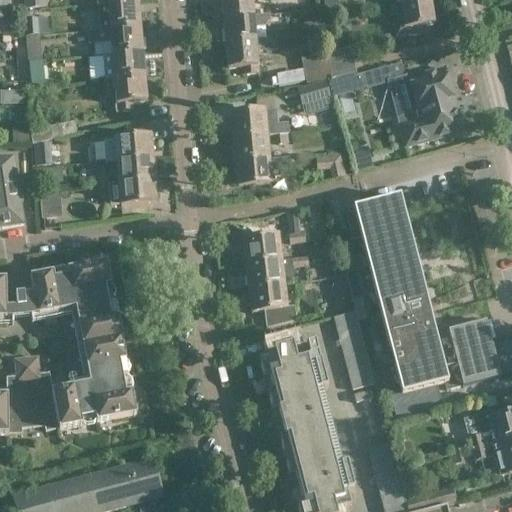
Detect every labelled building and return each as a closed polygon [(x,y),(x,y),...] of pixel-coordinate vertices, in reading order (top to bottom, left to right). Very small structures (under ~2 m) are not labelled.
[(0,0),(0,22),(10,23),(9,0),(0,0)] [(23,0),(25,11),(43,9),(42,0),(23,0)] [(221,0),(223,20),(253,18),(251,0),(221,0)] [(275,0),(263,1),(264,14),(295,11),(293,0),(275,0)] [(421,36),(420,28),(433,26),(430,1),(400,5),(390,7),(395,40),(421,36)] [(100,31),(140,28),(137,3),(98,6),(100,31)] [(253,18),(223,20),(225,45),(255,42),(254,29),(268,27),(267,16),(253,18)] [(320,25),(304,27),(305,38),(322,36),(320,25)] [(142,53),(140,28),(100,31),(87,33),(88,45),(111,43),(112,56),(142,53)] [(258,76),(256,53),(276,51),(275,41),(255,42),(225,45),(227,71),(241,69),(242,77),(258,76)] [(40,48),(28,49),(30,64),(42,63),(40,48)] [(354,74),(348,49),(323,55),(329,80),(354,74)] [(102,56),(104,81),(114,80),(144,78),(142,53),(112,56),(102,56)] [(298,60),(304,86),(325,81),(329,80),(323,55),(298,60)] [(30,64),(31,71),(44,70),(43,63),(42,63),(30,64)] [(400,66),(375,73),(378,86),(388,83),(405,148),(462,133),(445,70),(409,79),(409,77),(403,79),(400,66)] [(102,67),(86,69),(89,91),(104,90),(102,67)] [(32,79),(32,87),(45,86),(44,78),(32,79)] [(132,105),(146,103),(144,78),(114,80),(117,113),(133,112),(132,105)] [(324,85),(296,92),(301,109),(329,101),(324,85)] [(23,105),(23,94),(1,94),(1,106),(23,105)] [(277,126),(275,111),(231,115),(233,140),(265,137),(277,136),(286,135),(285,125),(277,126)] [(51,128),(30,133),(33,145),(53,140),(51,128)] [(291,135),(286,135),(277,136),(278,145),(292,144),(291,135)] [(233,140),(236,164),(267,161),(265,137),(233,140)] [(151,160),(149,138),(103,142),(105,164),(117,163),(151,160)] [(368,154),(353,158),(358,175),(372,171),(368,154)] [(331,167),(340,167),(339,157),(330,157),(331,167)] [(0,158),(0,229),(24,226),(13,158),(0,158)] [(288,159),(267,161),(236,164),(238,188),(270,185),(268,172),(289,170),(288,159)] [(117,163),(118,184),(153,181),(151,160),(117,163)] [(96,176),(97,186),(106,185),(106,175),(96,176)] [(118,184),(108,185),(110,207),(120,206),(155,203),(153,181),(118,184)] [(107,195),(106,185),(97,186),(98,196),(107,195)] [(55,192),(40,193),(41,206),(56,205),(55,192)] [(341,221),(336,201),(328,203),(333,223),(341,221)] [(485,323),(471,327),(447,333),(448,334),(435,337),(427,309),(424,298),(419,299),(399,223),(405,222),(399,201),(345,215),(352,242),(361,240),(401,396),(444,385),(446,392),(462,388),(462,389),(500,379),(485,323)] [(288,237),(289,245),(305,243),(304,235),(288,237)] [(279,262),(276,237),(243,241),(246,266),(263,264),(279,262)] [(306,258),(291,260),(292,268),(307,267),(306,258)] [(282,285),(279,262),(263,264),(246,266),(249,289),(265,287),(282,285)] [(136,417),(133,403),(131,393),(125,395),(119,364),(125,363),(117,318),(110,319),(104,289),(111,287),(106,264),(67,271),(68,278),(54,281),(53,274),(30,279),(33,296),(24,297),(24,296),(15,297),(16,310),(25,309),(35,307),(37,318),(75,310),(89,385),(53,392),(49,374),(39,375),(37,359),(14,361),(16,377),(6,378),(6,397),(0,396),(0,320),(6,321),(6,281),(0,281),(0,436),(8,437),(8,435),(22,435),(21,430),(44,428),(45,433),(59,430),(59,431),(82,427),(81,420),(95,418),(96,424),(136,417)] [(235,278),(221,279),(223,293),(237,291),(235,278)] [(311,291),(309,283),(294,284),(295,293),(301,293),(311,291)] [(294,307),(285,308),(282,285),(265,287),(249,289),(252,314),(264,312),(266,330),(296,322),(294,307)] [(352,302),(355,314),(357,322),(366,320),(361,299),(352,302)] [(229,332),(245,331),(243,300),(227,301),(229,332)] [(358,326),(357,322),(355,314),(333,319),(336,332),(358,326)] [(361,338),(358,326),(336,332),(339,344),(361,338)] [(365,350),(361,338),(339,344),(343,356),(365,350)] [(335,511),(336,511),(351,507),(347,494),(342,495),(309,366),(313,365),(320,391),(327,389),(320,362),(319,363),(315,344),(306,347),(307,350),(294,354),(292,345),(273,350),(274,355),(259,359),(264,380),(269,379),(272,390),(267,392),(273,413),(278,411),(281,424),(284,436),(279,438),(289,478),(295,476),(301,501),(296,503),(298,511),(335,511)] [(368,362),(365,350),(343,356),(346,368),(368,362)] [(371,375),(368,362),(346,368),(349,380),(371,375)] [(374,387),(371,375),(349,380),(352,393),(374,387)] [(511,440),(511,407),(499,411),(501,416),(493,418),(492,412),(474,417),(479,437),(468,439),(471,451),(511,440)] [(511,473),(511,440),(471,451),(467,452),(469,458),(473,457),(474,462),(496,457),(501,476),(511,473)] [(389,443),(367,449),(370,461),(392,456),(389,443)] [(446,447),(449,457),(463,453),(460,443),(446,447)] [(463,453),(449,457),(451,467),(465,463),(463,453)] [(184,511),(170,456),(17,495),(20,511),(85,511),(92,510),(92,511),(97,511),(103,510),(103,507),(117,504),(118,507),(129,504),(128,501),(142,497),(143,500),(146,500),(148,509),(146,510),(146,511),(184,511)] [(395,468),(392,456),(370,461),(374,474),(395,468)] [(354,491),(347,464),(339,466),(346,493),(354,491)] [(399,480),(395,468),(374,474),(377,486),(399,480)] [(402,492),(399,480),(377,486),(380,498),(402,492)] [(424,511),(447,506),(454,504),(451,490),(404,502),(405,504),(407,511),(424,511)] [(404,502),(402,492),(380,498),(383,510),(405,504),(404,502)]
